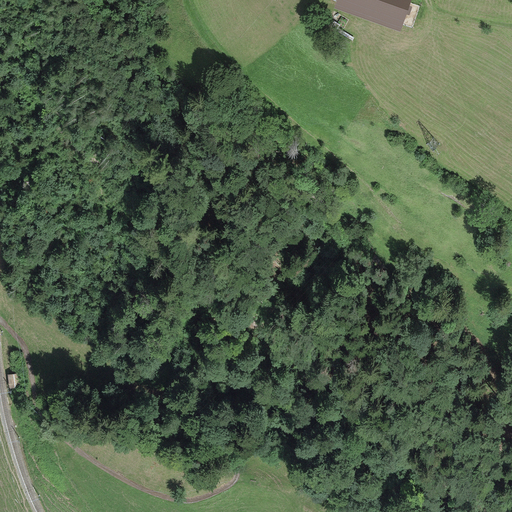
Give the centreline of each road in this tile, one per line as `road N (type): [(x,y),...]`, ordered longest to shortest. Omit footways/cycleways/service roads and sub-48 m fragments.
road 1 (track): [(238,460),(224,489),(194,501),(110,472),(39,409),(29,360),(0,321)]
road 2 (track): [(238,460),(268,452),(334,502),(362,511)]
